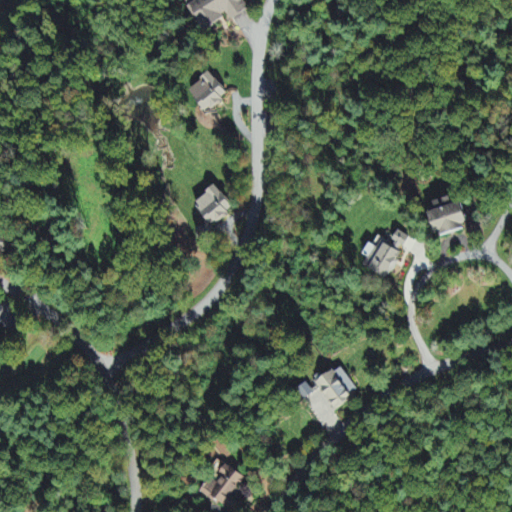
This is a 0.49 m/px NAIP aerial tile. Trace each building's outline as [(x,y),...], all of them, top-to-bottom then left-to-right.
[(249,11),(242,0),(193,0),(188,3),(205,33),(229,19),(231,22),(249,11)] [(209,115),(230,96),(211,74),(190,93),(209,115)] [(215,229),(236,210),(216,188),(195,207),(215,229)] [(468,231),(461,198),(435,204),(438,214),(431,216),(436,238),(468,231)] [(410,239),(399,233),(392,245),(403,251),(410,239)] [(403,255),(382,244),(379,250),(371,246),(364,259),(374,264),(370,272),(388,282),(403,255)] [(323,379),(317,383),(336,412),(360,395),(342,369),(324,381),(323,379)] [(226,510),(248,480),(220,459),(212,470),(221,476),(216,482),(211,479),(201,492),(226,510)]
